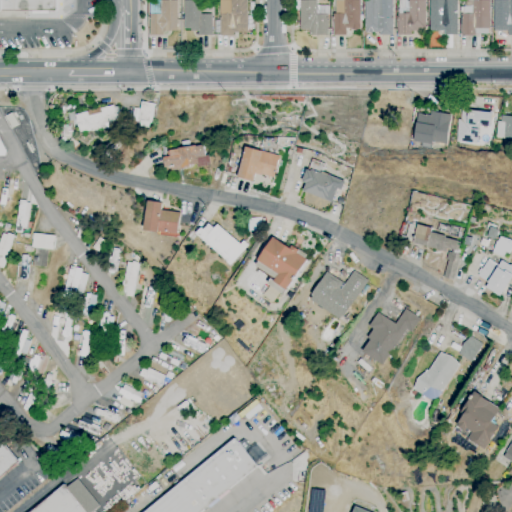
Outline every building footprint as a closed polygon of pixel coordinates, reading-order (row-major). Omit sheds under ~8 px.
[(57,0),(57,11),(0,11),(0,0),(57,0)] [(178,0),(178,32),(163,32),(163,36),(150,36),(150,0),(178,0)] [(201,0),(201,14),(212,14),(212,36),(196,36),(196,31),(190,31),(190,29),(185,29),(185,0),(201,0)] [(248,0),(248,10),(251,10),(251,16),(247,16),(247,33),(233,33),(233,36),(220,36),(220,14),(231,14),(231,0),(248,0)] [(330,15),(328,15),(328,36),(310,36),(309,30),(300,30),(300,11),(295,11),(295,0),(317,0),(317,6),(330,6),(330,15)] [(361,0),(361,29),(351,29),(347,29),(347,36),(333,36),(333,19),(332,19),(332,18),(333,18),(333,14),(336,14),(336,1),(344,1),(344,0),(361,0)] [(393,0),(393,36),(380,36),(380,32),(365,33),(365,0),(393,0)] [(425,0),(425,31),(411,31),(412,35),(398,35),(398,14),(399,14),(399,9),(400,9),(400,0),(407,0),(407,2),(409,2),(409,0),(425,0)] [(458,0),(458,35),(444,35),(444,31),(430,31),(430,0),(458,0)] [(490,0),(490,29),(489,29),(489,33),(476,33),(476,36),(462,36),(462,14),(462,12),(464,12),(464,7),(473,7),(473,0),(490,0)] [(511,0),(511,36),(508,36),(508,31),(494,31),(494,0),(511,0)] [(148,128),(139,126),(140,121),(138,121),(141,102),(154,104),(150,123),(149,123),(148,128)] [(79,132),(77,124),(73,125),(72,120),(76,119),(75,115),(87,112),(86,111),(100,108),(101,111),(118,107),(121,117),(116,118),(116,121),(111,122),(112,126),(100,129),(91,131),(91,129),(79,132)] [(476,144),(474,143),(474,144),(470,143),(456,141),(458,120),(460,120),(461,108),(468,109),(468,110),(492,113),(490,127),(478,125),(477,132),(478,132),(477,135),(476,144)] [(430,150),(420,148),(421,143),(413,142),(416,123),(417,123),(418,113),(430,116),(431,111),(451,115),(450,122),(449,122),(445,144),(432,142),(432,145),(430,145),(430,150)] [(504,138),(495,137),(497,122),(501,122),(501,116),(511,116),(511,137),(505,137),(504,138)] [(74,149),(68,142),(73,137),(79,144),(74,149)] [(171,171),(170,167),(165,168),(163,158),(170,157),(170,154),(167,154),(167,151),(170,151),(178,149),(178,148),(195,146),(195,147),(203,146),(205,156),(197,157),(198,164),(189,165),(189,168),(171,171)] [(262,152),(262,151),(280,156),(274,178),(262,175),(262,176),(256,174),(253,182),(237,178),(246,147),(262,152)] [(332,203),(303,191),(306,184),(304,184),(304,183),(302,182),(307,170),(311,171),(312,169),(309,168),(313,159),(325,164),(322,172),(330,175),(345,182),(341,190),(338,189),(332,203)] [(4,211),(0,210),(0,204),(3,187),(7,188),(7,191),(11,192),(9,203),(5,203),(4,211)] [(27,229),(23,228),(22,233),(15,232),(20,200),(26,201),(26,203),(31,203),(27,229)] [(176,235),(159,232),(159,233),(143,231),(149,201),(163,203),(162,210),(180,213),(176,235)] [(453,281),(443,279),(448,260),(446,260),(448,252),(452,253),(452,251),(448,249),(447,253),(427,247),(413,243),(401,239),(402,235),(406,236),(410,224),(411,224),(411,223),(418,225),(418,224),(427,227),(427,226),(432,228),(432,230),(432,231),(432,233),(445,236),(445,238),(458,241),(457,245),(459,246),(458,249),(462,250),(453,281)] [(231,266),(226,262),(227,261),(196,234),(201,228),(203,230),(208,224),(214,229),(217,225),(239,244),(242,240),(248,246),(231,266)] [(461,239),(449,235),(451,226),(463,229),(461,239)] [(495,240),(487,237),(491,227),(499,230),(495,240)] [(3,268),(0,267),(0,241),(3,233),(7,235),(7,234),(13,236),(3,268)] [(54,251),(32,248),(34,234),(56,236),(54,251)] [(505,258),(492,253),(497,242),(498,242),(500,236),(511,241),(511,246),(509,254),(506,253),(505,258)] [(286,291),(274,282),(275,279),(256,266),(258,261),(257,261),(273,237),(290,248),(291,246),(299,251),(297,253),(306,260),(295,277),(296,277),(294,280),(286,291)] [(26,280),(20,280),(22,255),(28,256),(28,258),(30,258),(30,262),(28,262),(27,264),(30,264),(29,274),(28,274),(28,279),(26,279),(26,280)] [(510,266),(511,265),(511,278),(503,292),(499,297),(485,287),(488,283),(478,276),(480,274),(478,273),(481,268),(482,269),(489,259),(499,266),(503,261),(510,266)] [(131,297),(125,296),(126,293),(122,293),(123,286),(125,277),(124,277),(127,263),(132,264),(133,262),(138,263),(131,297)] [(81,302),(62,296),(71,266),(82,270),(81,273),(89,275),(81,302)] [(340,319),(310,300),(313,296),(311,296),(327,272),(345,284),(353,271),(368,281),(344,318),(342,316),(340,319)] [(93,317),(83,315),(87,294),(97,296),(93,317)] [(383,365),(362,352),(370,340),(367,338),(373,329),(369,327),(378,313),(395,324),(405,309),(414,315),(415,314),(414,314),(415,312),(416,312),(417,311),(419,313),(416,317),(420,319),(411,333),(408,331),(398,347),(396,345),(383,365)] [(109,338),(104,337),(97,335),(98,330),(100,331),(102,327),(99,326),(101,318),(103,318),(104,313),(105,312),(109,312),(108,314),(109,314),(109,316),(114,317),(109,338)] [(68,338),(63,337),(67,314),(72,315),(68,338)] [(5,340),(0,338),(1,335),(0,335),(0,333),(1,331),(2,332),(4,329),(2,328),(8,316),(10,317),(10,316),(15,318),(13,322),(18,324),(11,338),(6,336),(5,340)] [(19,357),(14,355),(15,352),(13,351),(17,342),(18,342),(23,330),(28,332),(25,339),(31,342),(26,355),(21,353),(19,357)] [(470,336),(482,344),(470,363),(458,355),(462,344),(470,336)] [(12,352),(6,350),(11,339),(17,341),(12,352)] [(177,366),(158,357),(160,353),(161,353),(164,347),(181,356),(179,361),(179,362),(177,366)] [(1,374),(0,373),(0,357),(1,358),(4,351),(9,353),(1,374)] [(430,400),(413,389),(417,379),(424,372),(425,373),(427,370),(428,371),(440,352),(450,357),(459,365),(437,399),(430,400)] [(103,367),(96,357),(101,353),(108,363),(103,367)] [(35,371),(30,369),(35,355),(40,357),(35,371)] [(183,371),(179,368),(182,363),(187,365),(183,371)] [(161,387),(143,380),(144,378),(139,376),(143,367),(165,376),(161,387)] [(171,380),(165,377),(168,372),(174,375),(171,380)] [(122,397),(123,396),(118,394),(121,389),(122,390),(124,385),(143,394),(139,404),(137,403),(137,404),(133,402),(134,401),(130,399),(129,401),(122,397)] [(483,452),(467,441),(473,433),(467,429),(464,433),(456,427),(464,416),(460,413),(474,392),(489,402),(488,403),(498,410),(496,413),(497,413),(494,417),(498,420),(495,424),(499,427),(489,441),(491,442),(483,452)] [(145,511),(235,439),(239,444),(244,439),(251,448),(256,443),(267,456),(256,465),(257,467),(229,490),(230,492),(209,509),(208,507),(201,511),(145,511)] [(0,477),(0,440),(1,440),(19,462),(0,477)] [(511,462),(503,457),(511,443),(511,462)] [(31,511),(65,485),(67,488),(78,479),(100,506),(92,511),(31,511)]
